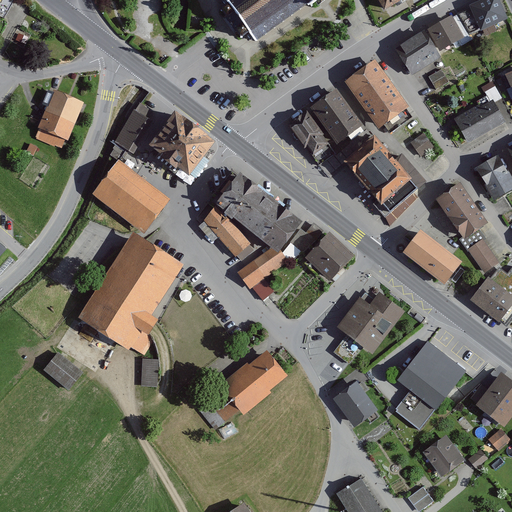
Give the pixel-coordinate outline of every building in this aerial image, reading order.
[(315,0),(223,0),(226,4),(218,10),(223,17),(227,22),(231,28),(236,34),(244,28),(251,38),(302,0),(304,0),(308,5),(315,0)] [(507,19),(497,0),(481,0),(467,7),(480,32),(507,19)] [(466,38),(453,15),(441,22),(430,28),(443,51),(466,38)] [(441,56),(424,30),(394,48),(411,75),(441,56)] [(390,83),(373,60),(359,71),(344,82),(378,128),(407,106),(390,83)] [(430,76),(438,89),(449,82),(441,70),(430,76)] [(33,137),(65,149),(83,101),(52,89),(33,137)] [(362,129),(333,90),(322,99),(309,108),(338,147),(362,129)] [(510,116),(493,92),(454,119),(471,143),(510,116)] [(149,106),(134,99),(130,107),(120,127),(136,134),(145,114),(149,106)] [(186,174),(213,140),(203,132),(185,118),(173,109),(146,143),(158,152),(176,166),(186,174)] [(319,131),(304,109),(300,112),(290,119),(285,122),(292,132),(304,150),(308,156),(314,165),(334,152),(327,143),(323,137),(319,131)] [(129,147),(136,134),(120,127),(114,140),(129,147)] [(411,141),(420,157),(434,149),(426,133),(411,141)] [(418,190),(430,179),(407,153),(398,161),(381,142),(374,134),(343,161),(351,169),(363,182),(367,188),(374,196),(381,204),(377,207),(387,218),(391,214),(418,190)] [(38,145),(32,141),(28,148),(34,152),(38,145)] [(497,153),(474,167),(476,170),(485,184),(496,201),(511,190),(511,175),(508,170),(499,155),(497,153)] [(34,157),(30,165),(33,166),(30,172),(37,176),(44,163),(34,157)] [(169,200),(117,159),(90,194),(142,234),(169,200)] [(248,180),(238,172),(214,201),(275,251),(299,222),(289,213),(268,197),(248,180)] [(458,182),(435,198),(449,219),(463,239),(474,232),(486,223),(472,203),(458,182)] [(423,195),(418,190),(391,214),(387,218),(392,223),(423,195)] [(213,208),(200,221),(235,256),(248,243),(213,208)] [(305,232),(300,228),(289,242),(300,251),(319,227),(313,222),(305,232)] [(407,247),(403,252),(443,283),(452,272),(461,261),(421,230),(412,241),(407,247)] [(339,242),(326,231),(304,256),(329,278),(352,253),(339,242)] [(150,314),(178,269),(130,240),(82,318),(129,347),(141,329),(149,334),(158,319),(150,314)] [(497,259),(483,240),(470,250),(484,269),(497,259)] [(0,262),(8,253),(0,245),(0,262)] [(281,264),(269,248),(237,272),(249,288),(281,264)] [(491,279),(486,276),(478,287),(469,299),(483,310),(499,322),(511,304),(511,295),(506,291),(511,283),(511,273),(501,266),(491,279)] [(465,271),(461,268),(452,280),(455,283),(465,271)] [(403,311),(378,292),(373,299),(369,304),(359,297),(336,327),(346,335),(360,346),(370,353),(393,323),(403,311)] [(424,319),(417,313),(414,317),(421,322),(424,319)] [(360,346),(346,335),(335,348),(350,359),(360,346)] [(448,357),(428,341),(397,380),(410,390),(394,411),(420,430),(435,410),(436,410),(467,371),(448,357)] [(273,359),(265,349),(219,386),(238,411),(285,374),(273,359)] [(81,373),(57,353),(43,370),(67,391),(81,373)] [(156,359),(141,359),(141,387),(156,387),(156,359)] [(511,415),(511,382),(501,373),(475,404),(503,427),(511,415)] [(356,383),(333,399),(342,412),(352,427),(375,411),(356,383)] [(510,439),(501,429),(488,440),(497,450),(510,439)] [(441,477),(465,460),(446,435),(423,452),(441,477)] [(488,459),(481,450),(469,460),(476,469),(488,459)] [(364,486),(359,478),(349,485),(347,484),(344,486),(345,488),(333,495),(344,511),(380,511),(381,511),(364,486)] [(419,511),(433,501),(423,487),(408,498),(418,511),(419,511)] [(226,511),(247,511),(242,502),(226,511)]
